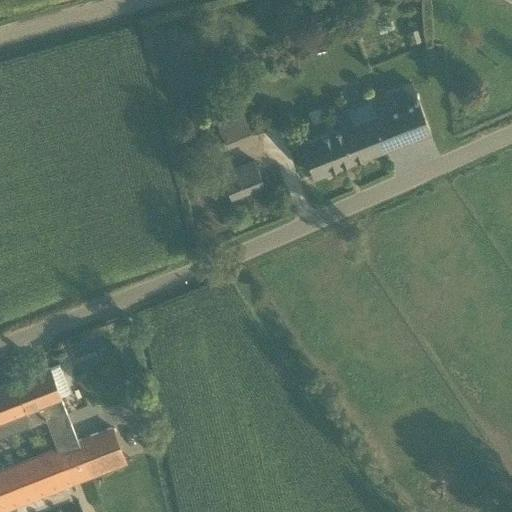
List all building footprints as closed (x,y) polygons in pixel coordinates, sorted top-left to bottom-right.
[(300,143),(312,175),(313,177),(430,131),(412,83),(339,113),(344,126),(300,143)] [(223,139),(248,135),(245,113),(220,117),(223,139)] [(220,172),(223,179),(230,198),(264,185),(253,158),(220,172)] [(49,367),(12,381),(29,425),(46,419),(57,448),(77,441),(49,367)] [(0,436),(29,425),(12,381),(0,385),(0,436)] [(111,428),(77,441),(90,476),(124,462),(111,428)] [(0,510),(90,476),(77,441),(57,448),(57,449),(0,471),(0,510)]
